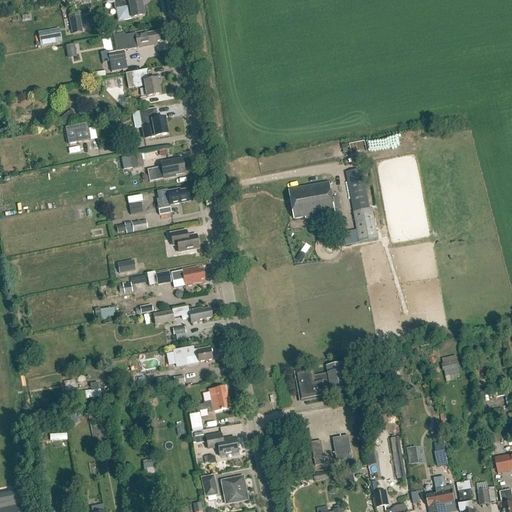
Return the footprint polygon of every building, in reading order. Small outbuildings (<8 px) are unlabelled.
[(132,2),(131,0),(112,0),(114,10),(121,9),(123,22),(144,18),(141,1),(132,2)] [(71,35),(82,33),(79,17),(68,19),(71,35)] [(40,47),(61,43),(58,29),(37,33),(40,47)] [(146,35),(145,32),(134,34),(125,36),(127,51),(157,46),(156,43),(159,42),(157,33),(146,35)] [(67,58),(77,57),(74,45),(65,46),(67,58)] [(127,70),(123,51),(107,54),(107,52),(100,53),(101,64),(109,62),(111,73),(127,70)] [(147,82),(145,75),(145,71),(125,75),(128,90),(134,89),(144,87),(147,99),(159,96),(156,80),(147,82)] [(72,110),(59,120),(64,127),(77,117),(72,110)] [(156,110),(139,113),(144,140),(168,136),(165,119),(158,120),(156,110)] [(68,145),(89,141),(87,130),(86,125),(64,129),(68,145)] [(351,143),(352,153),(367,152),(366,142),(351,143)] [(131,170),(143,167),(141,155),(129,157),(129,158),(131,170)] [(131,170),(129,158),(121,160),(123,171),(131,170)] [(163,180),(175,178),(175,176),(184,174),(181,160),(160,164),(161,171),(148,173),(150,183),(163,180)] [(353,213),(356,231),(343,234),(346,246),(359,244),(358,243),(378,239),(372,209),(370,209),(362,170),(346,173),(353,213)] [(335,216),(330,184),(290,191),(295,221),(305,219),(306,221),(335,216)] [(179,192),(179,191),(167,193),(166,191),(156,193),(158,201),(156,201),(158,211),(170,209),(170,207),(179,205),(178,203),(189,201),(187,191),(179,192)] [(131,215),(142,213),(140,204),(129,206),(131,215)] [(116,227),(117,234),(125,232),(126,234),(133,233),(133,232),(147,229),(145,221),(131,224),(131,222),(124,224),(124,226),(116,227)] [(183,238),(182,232),(170,235),(172,248),(177,247),(178,254),(198,250),(195,236),(183,238)] [(131,265),(130,262),(117,264),(119,274),(135,271),(134,264),(131,265)] [(171,274),(172,282),(173,289),(184,287),(201,283),(200,280),(204,280),(202,270),(198,271),(198,268),(181,271),(181,272),(171,274)] [(157,286),(170,284),(168,272),(155,275),(157,286)] [(122,286),(119,287),(120,294),(124,293),(124,294),(132,292),(130,284),(122,286)] [(141,315),(152,313),(151,306),(139,308),(141,315)] [(188,312),(187,308),(153,315),(155,326),(174,323),(173,318),(188,315),(190,325),(199,323),(199,322),(212,319),(210,309),(202,311),(201,309),(188,312)] [(101,320),(115,317),(114,309),(100,311),(101,320)] [(173,336),(175,336),(185,334),(184,327),(172,329),(173,336)] [(193,348),(172,352),(176,368),(187,366),(198,364),(212,361),(210,349),(196,352),(196,351),(193,352),(193,348)] [(460,374),(458,369),(459,369),(457,362),(441,365),(442,372),(444,372),(445,377),(460,374)] [(348,392),(343,365),(327,368),(329,375),(314,378),(312,371),(295,374),(300,404),(327,398),(326,393),(332,392),(333,395),(348,392)] [(174,385),(184,383),(183,376),(173,378),(174,385)] [(157,392),(169,389),(167,377),(155,379),(157,392)] [(91,391),(77,393),(78,401),(101,398),(100,391),(99,391),(98,384),(90,384),(91,391)] [(229,410),(225,388),(208,391),(210,401),(203,402),(204,404),(195,406),(196,412),(205,410),(212,409),(213,413),(229,410)] [(190,427),(200,426),(198,414),(188,416),(190,427)] [(222,442),(221,435),(205,438),(207,450),(217,448),(219,458),(237,454),(234,439),(222,442)] [(203,436),(192,438),(193,445),(204,443),(203,436)] [(337,463),(352,461),(348,437),(333,440),(337,463)] [(400,438),(391,440),(398,480),(407,478),(400,438)] [(316,467),(325,466),(321,442),(311,444),(316,467)] [(416,448),(407,449),(410,466),(419,464),(416,448)] [(375,450),(367,451),(369,466),(376,465),(375,450)] [(445,451),(435,453),(438,468),(448,466),(445,451)] [(497,475),(511,471),(511,455),(494,459),(497,475)] [(144,464),(145,475),(155,474),(153,463),(144,464)] [(342,472),(345,486),(355,484),(353,475),(352,470),(342,472)] [(322,474),(313,476),(315,482),(323,481),(322,474)] [(204,498),(217,495),(213,475),(200,478),(204,498)] [(451,487),(445,488),(444,478),(434,479),(436,490),(436,495),(426,497),(428,509),(436,507),(437,511),(445,511),(444,506),(455,504),(451,487)] [(243,488),(241,485),(240,479),(221,482),(225,505),(242,502),(243,502),(244,500),(245,499),(245,497),(243,488)] [(473,510),(472,504),(474,503),(469,483),(457,485),(461,505),(458,506),(459,511),(474,511),(474,509),(473,510)] [(0,500),(26,495),(25,489),(0,495),(0,500)] [(480,507),(491,505),(489,491),(478,493),(480,507)] [(499,493),(501,505),(502,511),(511,511),(511,495),(511,491),(499,493)] [(376,509),(389,506),(386,492),(373,494),(376,509)] [(413,505),(419,503),(417,493),(411,494),(413,505)] [(200,503),(192,505),(193,511),(199,511),(202,511),(200,503)]
